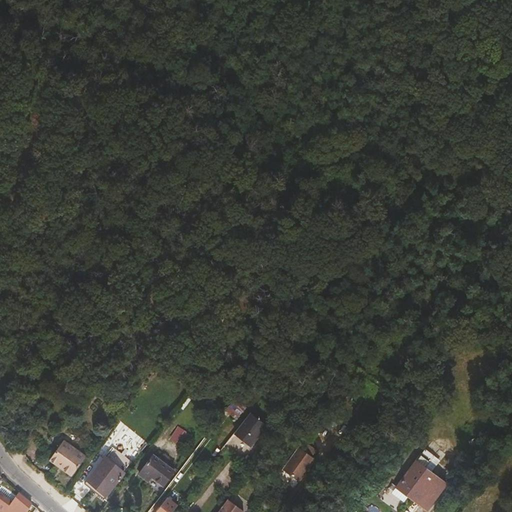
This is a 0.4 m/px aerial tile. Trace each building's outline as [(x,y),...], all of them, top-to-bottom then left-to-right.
[(221,423),(239,434),(252,414),(235,402),(221,423)] [(179,425),(171,438),(181,445),(189,432),(179,425)] [(294,430),(292,434),(300,439),(302,435),(294,430)] [(66,472),(80,452),(57,437),(44,457),(66,472)] [(126,454),(104,440),(97,450),(118,465),(126,454)] [(235,443),(231,450),(245,458),(249,452),(235,443)] [(282,450),(267,472),(284,483),(299,461),(295,458),(299,452),(286,443),(282,450)] [(146,449),(133,468),(143,475),(146,470),(158,478),(168,464),(146,449)] [(97,450),(81,474),(101,488),(118,465),(97,450)] [(415,453),(390,489),(419,508),(437,480),(421,470),(427,461),(415,453)] [(101,488),(81,474),(78,478),(98,493),(101,488)] [(25,511),(32,503),(19,492),(14,500),(0,489),(0,511),(25,511)] [(230,511),(237,501),(221,491),(207,511),(230,511)] [(152,511),(173,511),(179,505),(165,492),(150,510),(152,511)]
